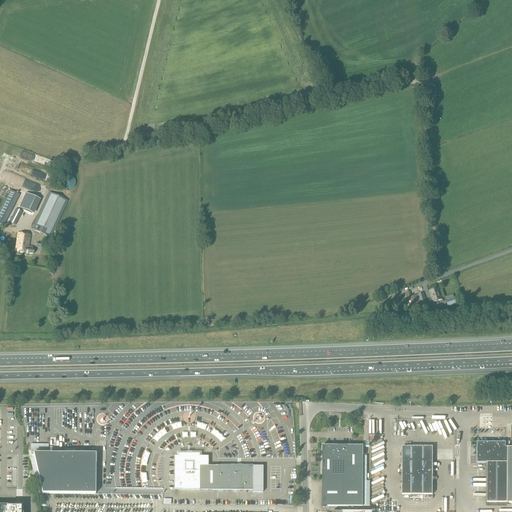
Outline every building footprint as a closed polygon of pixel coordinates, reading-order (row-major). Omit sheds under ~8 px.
[(69,175),(68,175),(67,175),(66,175),(65,175),(64,176),(63,176),(62,177),(61,178),(61,179),(60,180),(60,181),(60,182),(60,183),(60,184),(60,185),(61,186),(61,187),(62,188),(63,189),(64,189),(65,190),(66,190),(68,190),(69,190),(70,190),(71,189),(72,189),(73,188),(73,187),(74,186),(74,185),(75,184),(75,183),(75,181),(74,180),(74,179),(74,178),(73,177),(72,177),(71,176),(70,175),(69,175)] [(39,197),(44,188),(35,184),(31,193),(39,197)] [(20,195),(11,190),(0,211),(0,224),(4,226),(12,210),(14,211),(15,209),(14,209),(13,208),(13,209),(20,195)] [(68,201),(49,192),(32,229),(51,238),(68,201)] [(23,212),(16,209),(9,222),(16,225),(23,212)] [(18,233),(16,251),(24,253),(25,253),(34,254),(34,250),(32,249),(33,247),(29,247),(30,235),(18,233)] [(438,288),(429,291),(433,302),(442,299),(438,288)] [(412,297),(410,290),(406,292),(408,298),(412,311),(422,307),(423,309),(429,307),(424,293),(411,297),(412,297)] [(446,301),(448,307),(457,304),(455,298),(446,301)] [(454,431),(442,420),(437,425),(433,420),(430,423),(428,420),(426,423),(425,422),(423,424),(432,434),(435,431),(437,434),(440,431),(444,436),(449,431),(452,433),(454,431)] [(424,432),(414,422),(412,424),(422,434),(424,432)] [(427,434),(429,432),(420,422),(418,424),(427,434)] [(195,423),(194,428),(209,432),(209,435),(219,443),(223,439),(212,430),(211,429),(208,427),(205,426),(203,425),(195,423)] [(154,443),(166,435),(162,430),(150,439),(154,443)] [(477,443),(477,463),(486,463),(486,467),(486,472),(486,507),(507,507),(507,504),(509,504),(509,503),(511,503),(511,447),(508,448),(507,448),(506,448),(506,443),(477,443)] [(323,452),(321,452),(321,455),(323,455),(322,506),(363,506),(363,446),(323,446),(323,452)] [(402,447),(402,495),(433,495),(433,447),(402,447)] [(96,454),(33,453),(43,494),(95,494),(96,454)] [(174,457),(174,490),(199,490),(252,491),(252,492),(263,492),(263,482),(252,482),(253,466),(241,466),(241,465),(237,465),(237,466),(200,466),(200,454),(178,454),(178,457),(174,457)] [(46,498),(55,508),(57,506),(48,497),(46,498)] [(75,502),(80,508),(82,506),(84,508),(87,506),(89,508),(91,506),(83,497),(80,500),(79,499),(75,502)] [(98,498),(96,500),(105,508),(107,507),(98,498)]
